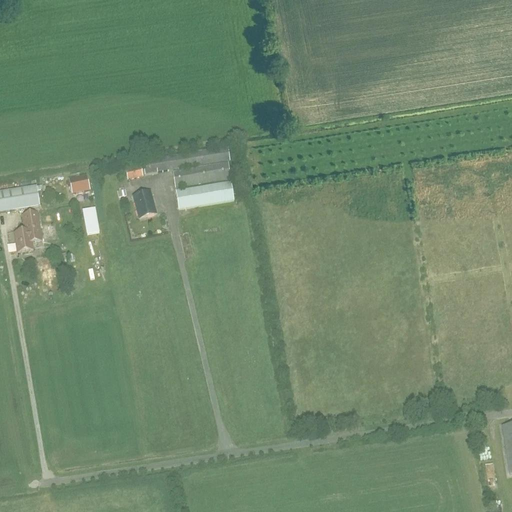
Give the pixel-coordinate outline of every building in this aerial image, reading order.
[(145,176),(229,163),(227,149),(142,162),(145,176)] [(230,180),(230,183),(175,191),(178,211),(233,202),(228,164),(172,173),(175,189),(230,180)] [(127,182),(142,178),(140,168),(125,172),(127,182)] [(86,175),(68,179),(72,196),(90,192),(86,175)] [(0,213),(39,207),(35,188),(0,193),(0,213)] [(117,193),(118,200),(126,198),(125,191),(117,193)] [(138,220),(155,216),(149,193),(132,198),(138,220)] [(99,233),(95,209),(83,211),(87,235),(99,233)] [(24,233),(14,234),(17,254),(33,252),(31,244),(41,242),(37,214),(22,217),(24,228),(24,233)] [(509,476),(511,475),(511,425),(502,427),(509,476)] [(496,483),(495,464),(487,464),(488,484),(496,483)]
